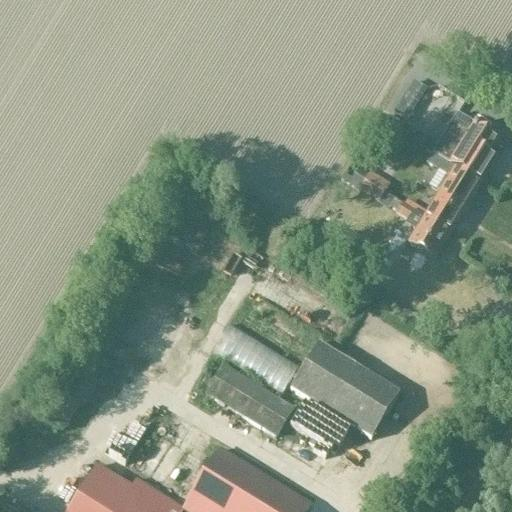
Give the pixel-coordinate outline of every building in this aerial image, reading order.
[(429,103),(424,112),(446,122),(451,113),(429,103)] [(497,146),(479,135),(455,120),(430,159),(479,189),(495,164),(488,160),(497,146)] [(448,238),(479,189),(430,159),(425,168),(448,182),(426,217),(405,203),(402,208),(400,207),(448,238)] [(388,188),(368,176),(358,194),(386,211),(392,201),(383,197),(388,188)] [(448,238),(400,207),(394,217),(407,225),(404,229),(416,236),(409,247),(408,247),(408,248),(432,263),(448,238)] [(203,256),(213,237),(195,227),(184,246),(203,256)] [(230,308),(253,271),(241,264),(218,301),(230,308)] [(257,304),(282,323),(301,298),(277,279),(257,304)] [(170,384),(197,341),(158,317),(132,359),(170,384)] [(280,403),(290,386),(220,343),(210,360),(280,403)] [(289,393),(370,444),(398,400),(318,348),(289,393)] [(63,437),(96,383),(68,366),(34,419),(63,437)] [(222,371),(206,399),(275,441),(292,413),(222,371)] [(184,511),(309,511),(310,511),(219,455),(184,511)] [(176,511),(134,485),(130,492),(96,471),(70,511),(176,511)]
